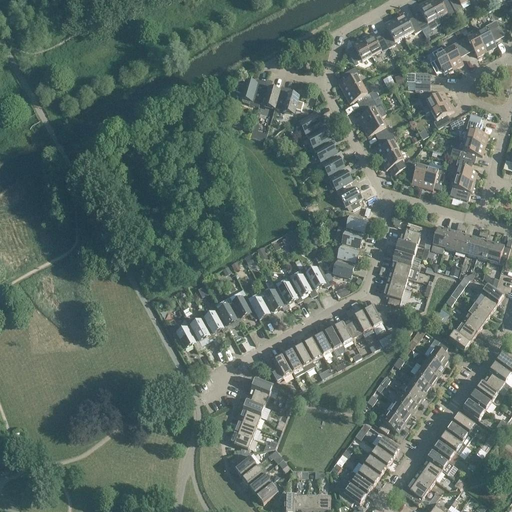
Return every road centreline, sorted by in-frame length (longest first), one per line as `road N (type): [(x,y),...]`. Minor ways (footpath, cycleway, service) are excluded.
road 1 (residential): [(195,401),(238,362),(361,298),(387,197)]
road 2 (residential): [(511,312),(382,507),(388,511)]
road 3 (residential): [(387,197),(324,86)]
road 4 (residential): [(324,86),(338,35),(402,0)]
